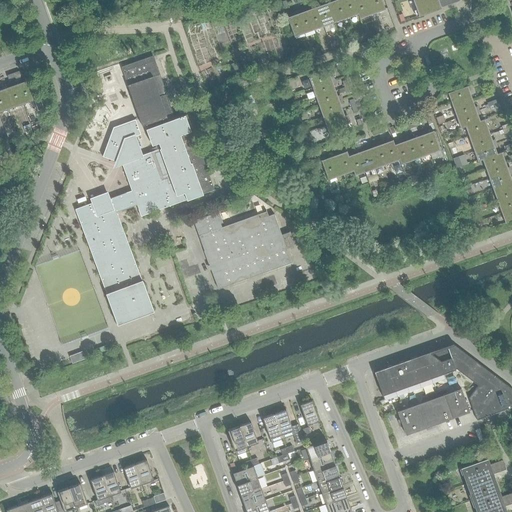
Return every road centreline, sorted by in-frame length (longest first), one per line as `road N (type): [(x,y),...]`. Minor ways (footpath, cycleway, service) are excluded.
road 1 (residential): [(0,281),(67,98),(48,44),(0,61)]
road 2 (residential): [(418,43),(432,84),(419,102),(390,108),(380,78),(412,45)]
road 3 (residential): [(5,469),(29,483),(151,441)]
road 4 (residential): [(402,511),(354,366)]
road 5 (residential): [(5,469),(28,454),(31,437),(0,342)]
road 6 (residential): [(316,380),(376,511)]
road 7 (residential): [(198,423),(316,380)]
